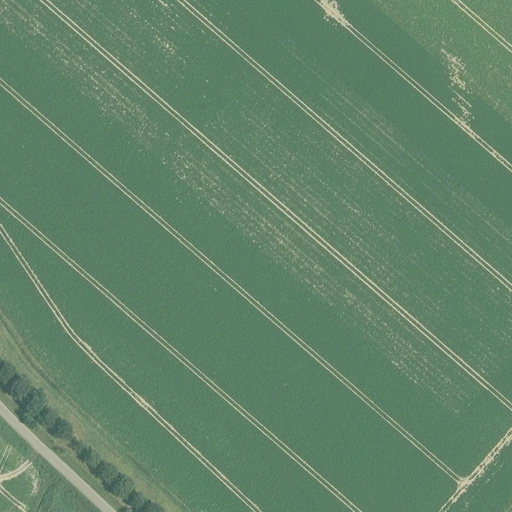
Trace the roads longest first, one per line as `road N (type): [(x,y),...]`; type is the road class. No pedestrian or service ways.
road 1 (track): [(166,511),(0,348)]
road 2 (unclassified): [(109,511),(0,407)]
